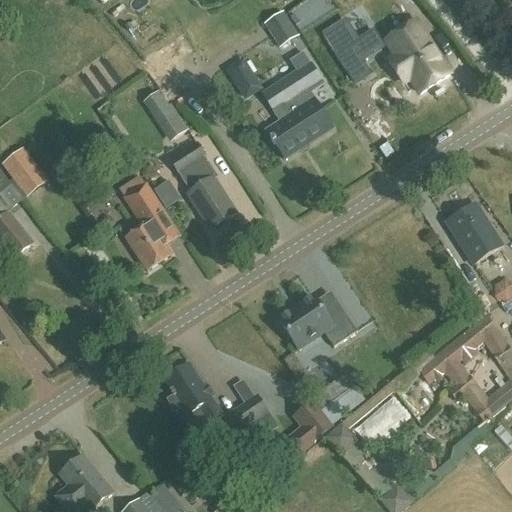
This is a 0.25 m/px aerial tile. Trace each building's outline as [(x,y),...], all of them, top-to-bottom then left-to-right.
[(393,0),(368,0),(365,2),(363,0),(359,0),(353,4),(366,25),(376,19),(381,28),(402,14),(393,0)] [(299,37),(287,21),(282,14),(264,26),(280,50),(299,37)] [(350,42),(357,38),(344,18),(320,33),(345,71),(361,60),(350,42)] [(420,93),(447,76),(423,38),(420,40),(412,27),(390,41),(399,54),(396,56),(420,93)] [(174,102),(188,92),(160,52),(146,61),(174,102)] [(333,129),(316,102),(310,93),(322,85),(303,55),(291,63),(297,73),(280,84),(298,113),(305,108),(322,136),(333,129)] [(264,95),(274,111),(274,112),(280,122),(267,130),(285,159),(322,136),(305,108),(298,113),(280,84),(264,95)] [(94,144),(103,158),(119,147),(110,133),(94,144)] [(179,176),(191,194),(188,197),(211,231),(213,230),(217,232),(227,225),(227,221),(236,215),(213,180),(216,178),(204,159),(205,159),(197,146),(171,163),(179,176)] [(2,166),(27,199),(50,182),(24,149),(2,166)] [(0,192),(9,185),(0,174),(0,192)] [(147,273),(172,257),(166,246),(180,237),(165,214),(166,214),(146,184),(122,200),(141,228),(125,239),(147,273)] [(0,241),(14,259),(32,244),(0,203),(0,241)] [(474,266),(503,248),(476,205),(447,224),(474,266)] [(502,301),(511,296),(511,281),(496,289),(502,301)] [(314,299),(278,323),(298,352),(324,334),(334,350),(357,334),(342,311),(328,320),(314,299)] [(471,335),(435,364),(484,426),(511,403),(511,354),(481,310),(464,324),(471,335)] [(221,416),(190,367),(166,382),(174,394),(172,395),(175,399),(169,403),(177,414),(182,410),(196,432),(210,423),(214,431),(223,433),(230,428),(236,437),(269,415),(258,398),(224,420),(221,416)] [(324,390),(332,399),(348,385),(341,376),(324,390)] [(374,446),(406,414),(389,398),(357,430),(374,446)] [(304,429),(292,439),(303,454),(332,431),(311,404),(294,417),(304,429)] [(479,451),(491,444),(480,426),(468,433),(479,451)] [(354,438),(343,449),(357,463),(368,453),(354,438)] [(75,511),(82,507),(86,511),(92,511),(113,496),(82,459),(76,464),(74,461),(70,461),(61,468),(61,472),(63,475),(61,476),(71,489),(60,499),(70,511),(75,511)] [(126,511),(146,511),(139,502),(126,511)]
